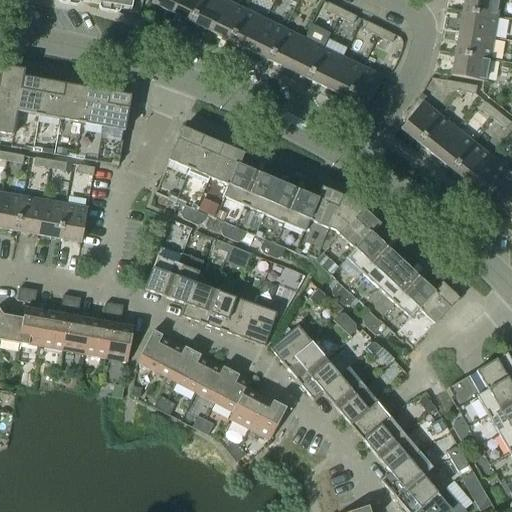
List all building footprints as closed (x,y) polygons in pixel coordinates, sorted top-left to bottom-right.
[(62,0),(130,12),(132,0),(62,0)] [(171,15),(177,0),(152,0),(150,5),(171,15)] [(190,24),(202,0),(177,0),(171,15),(190,24)] [(210,34),(225,2),(220,0),(202,0),(190,24),(210,34)] [(496,19),(499,0),(463,0),(462,13),(496,19)] [(229,43),(244,12),(225,2),(210,34),(229,43)] [(338,19),(342,11),(327,5),(324,12),(338,19)] [(352,26),(356,18),(342,11),(338,19),(352,26)] [(248,53),(264,21),(244,12),(229,43),(248,53)] [(493,40),(496,19),(462,13),(458,34),(493,40)] [(268,63),(284,31),(264,21),(248,53),(268,63)] [(377,38),(380,30),(366,23),(362,31),(377,38)] [(394,37),(380,30),(377,38),(391,45),(394,37)] [(288,72),(303,40),(284,31),(268,63),(288,72)] [(489,61),(493,40),(458,34),(454,55),(489,61)] [(307,81),(323,50),(303,40),(288,72),(307,81)] [(327,91),(342,59),(323,50),(307,81),(327,91)] [(485,84),(489,61),(454,55),(450,77),(485,84)] [(346,100),(361,69),(342,59),(327,91),(346,100)] [(16,114),(24,72),(0,67),(0,135),(12,138),(16,114)] [(366,110),(382,79),(361,69),(346,100),(366,110)] [(38,118),(44,83),(23,79),(24,72),(16,114),(38,118)] [(459,93),(460,85),(445,82),(443,90),(459,93)] [(59,122),(65,86),(44,83),(38,118),(59,122)] [(474,96),(476,88),(460,85),(459,93),(474,96)] [(80,125),(87,90),(65,86),(59,122),(80,125)] [(102,129),(108,94),(87,90),(80,125),(102,129)] [(124,133),(130,98),(108,94),(102,129),(124,133)] [(417,145),(439,118),(422,104),(400,131),(417,145)] [(497,114),(485,105),(480,111),(492,121),(497,114)] [(510,124),(497,114),(492,121),(505,131),(510,124)] [(434,159),(456,131),(439,118),(417,145),(434,159)] [(186,178),(202,139),(182,130),(171,154),(167,163),(188,171),(186,178)] [(35,131),(31,153),(53,157),(57,135),(35,131)] [(451,172),(473,145),(456,131),(434,159),(451,172)] [(208,180),(222,147),(202,139),(186,178),(205,186),(208,180)] [(117,168),(121,146),(88,141),(85,162),(117,168)] [(468,186),(490,158),(473,145),(451,172),(468,186)] [(237,167),(238,168),(243,156),(222,147),(208,180),(227,188),(228,188),(237,167)] [(22,165),(23,157),(7,155),(6,163),(22,165)] [(485,199),(507,172),(490,158),(468,186),(485,199)] [(49,170),(50,162),(34,159),(33,167),(49,170)] [(64,173),(66,165),(50,162),(49,170),(64,173)] [(92,178),(93,171),(93,170),(78,167),(76,175),(92,178)] [(243,208),(257,176),(238,168),(237,167),(228,188),(227,188),(222,200),(243,208)] [(501,213),(511,199),(511,175),(507,172),(485,199),(501,213)] [(187,186),(163,175),(154,195),(178,206),(187,186)] [(263,217),(277,184),(257,176),(243,208),(263,217)] [(283,226),(297,193),(277,184),(263,217),(283,226)] [(327,231),(341,198),(320,189),(316,201),(317,201),(307,223),(308,223),(327,231)] [(317,201),(316,201),(297,193),(283,226),(304,234),(308,223),(307,223),(317,201)] [(0,230),(16,233),(22,198),(1,195),(0,197),(0,230)] [(37,237),(43,202),(22,198),(16,233),(37,237)] [(338,238),(362,212),(353,203),(341,198),(327,231),(334,234),(338,238)] [(511,220),(511,199),(501,213),(511,220)] [(58,241),(64,206),(43,202),(37,237),(58,241)] [(80,244),(86,210),(64,206),(58,241),(80,244)] [(189,224),(194,213),(183,208),(180,216),(182,221),(189,224)] [(371,236),(378,228),(379,227),(362,212),(338,238),(353,252),(369,235),(371,236)] [(201,225),(205,217),(194,213),(189,224),(196,227),(201,225)] [(249,222),(230,213),(224,225),(234,230),(244,234),(249,222)] [(234,230),(224,225),(223,225),(220,233),(222,238),(229,241),(234,230)] [(245,234),(244,234),(234,230),(229,241),(236,244),(241,242),(245,234)] [(288,238),(268,230),(263,242),(273,246),(284,251),(314,264),(330,279),(345,263),(328,247),(323,243),(291,230),(288,238)] [(385,250),(371,236),(369,235),(353,252),(345,261),(361,276),(385,250)] [(273,246),(263,242),(259,250),(261,255),(268,258),(273,246)] [(281,259),(284,251),(273,246),(268,258),(275,261),(281,259)] [(377,291),(401,265),(385,250),(361,276),(377,291)] [(194,285),(202,263),(181,255),(177,266),(166,296),(175,299),(173,303),(184,307),(185,307),(193,285),(194,285)] [(166,296),(177,266),(156,258),(144,292),(157,297),(158,293),(166,296)] [(393,306),(417,280),(401,265),(377,291),(393,306)] [(433,295),(432,294),(417,280),(393,306),(409,321),(418,312),(417,312),(433,295)] [(201,326),(214,292),(194,285),(193,285),(185,307),(184,307),(180,318),(201,326)] [(337,302),(345,293),(337,285),(331,292),(331,297),(337,302)] [(436,324),(458,301),(440,285),(432,294),(433,295),(417,312),(418,312),(433,327),(436,324)] [(25,304),(27,291),(18,290),(16,302),(25,304)] [(34,305),(36,293),(27,291),(25,304),(34,305)] [(324,301),(324,297),(317,291),(309,300),(317,309),(324,301)] [(222,333),(234,300),(214,292),(201,326),(222,333)] [(354,301),(345,293),(337,302),(342,308),(348,308),(354,301)] [(69,311),(71,299),(62,297),(60,310),(69,311)] [(77,313),(80,300),(71,299),(69,311),(77,313)] [(242,341),(254,307),(234,300),(222,333),(242,341)] [(111,319),(113,306),(104,305),(102,317),(111,319)] [(120,320),(122,308),(113,306),(111,319),(120,320)] [(263,348),(276,315),(254,307),(242,341),(263,348)] [(40,349),(46,314),(24,310),(22,320),(24,320),(19,345),(40,349)] [(0,341),(19,345),(24,320),(22,320),(2,317),(0,313),(0,341)] [(61,353),(67,317),(46,314),(40,349),(61,353)] [(349,321),(343,315),(338,316),(332,322),(340,330),(349,321)] [(377,323),(368,315),(362,321),(363,327),(368,332),(377,323)] [(83,356),(89,321),(67,317),(61,353),(83,356)] [(104,360),(110,325),(89,321),(83,356),(104,360)] [(355,331),(355,326),(349,321),(340,330),(349,338),(355,331)] [(379,337),(385,330),(377,323),(368,332),(374,337),(379,337)] [(126,364),(132,332),(132,329),(110,325),(104,360),(126,364)] [(284,368),(311,345),(296,328),(269,351),(284,368)] [(156,375),(173,344),(152,333),(136,365),(156,375)] [(175,385),(191,353),(173,344),(156,375),(175,385)] [(372,360),(380,350),(374,344),(369,345),(363,352),(372,360)] [(297,385),(325,362),(311,345),(284,368),(297,385)] [(194,395),(210,363),(191,353),(175,385),(194,395)] [(511,379),(511,366),(506,355),(491,364),(489,360),(482,364),(484,368),(480,370),(475,373),(486,392),(486,393),(506,381),(507,382),(511,379)] [(339,378),(338,377),(325,362),(297,385),(312,402),(321,394),(321,393),(339,378)] [(213,405),(230,373),(210,363),(194,395),(213,405)] [(401,376),(390,363),(381,371),(391,384),(401,376)] [(335,410),(362,387),(347,369),(338,377),(339,378),(321,393),(321,394),(335,410)] [(246,390),(246,391),(250,384),(230,373),(213,405),(232,414),(233,415),(246,390)] [(511,403),(511,391),(507,382),(506,381),(486,393),(486,392),(475,398),(486,418),(511,403)] [(377,405),(362,387),(335,410),(349,427),(377,405)] [(139,399),(141,389),(132,388),(130,398),(139,399)] [(265,400),(246,391),(246,390),(233,415),(232,414),(228,421),(248,432),(265,400)] [(160,413),(166,402),(158,398),(152,409),(160,413)] [(268,442),(285,411),(265,400),(248,432),(268,442)] [(168,418),(174,406),(166,402),(160,413),(168,418)] [(497,437),(511,428),(511,403),(486,418),(497,437)] [(356,434),(362,440),(388,419),(383,413),(377,405),(349,427),(356,434)] [(427,417),(420,408),(413,413),(412,419),(417,425),(427,417)] [(199,433),(205,422),(197,418),(191,429),(199,433)] [(379,457),(404,437),(388,419),(362,440),(370,453),(374,450),(379,457)] [(445,428),(441,420),(429,427),(435,437),(443,432),(445,428)] [(466,430),(461,420),(453,424),(451,429),(455,436),(466,430)] [(207,437),(213,426),(205,422),(199,433),(207,437)] [(490,428),(472,439),(472,440),(475,444),(477,448),(496,438),(490,428)] [(511,453),(511,428),(497,437),(508,456),(511,453)] [(472,440),(466,430),(455,436),(459,443),(464,444),(472,440)] [(418,454),(404,437),(379,457),(385,464),(382,466),(389,475),(390,476),(408,461),(409,462),(418,454)] [(239,449),(233,442),(224,451),(229,458),(239,449)] [(235,465),(245,456),(239,449),(229,458),(235,465)] [(462,458),(458,451),(453,450),(445,454),(451,464),(462,458)] [(488,467),(482,457),(474,461),(473,467),(477,473),(488,467)] [(465,470),(466,465),(462,458),(451,464),(457,474),(465,470)] [(395,501),(422,478),(409,462),(408,461),(390,476),(389,475),(380,483),(395,501)] [(494,477),(488,467),(477,473),(481,480),(486,481),(494,477)] [(403,511),(414,511),(436,494),(422,478),(395,501),(403,511)] [(465,511),(445,487),(436,494),(414,511),(465,511)] [(484,495),(479,488),(475,487),(467,491),(473,502),(484,495)]
